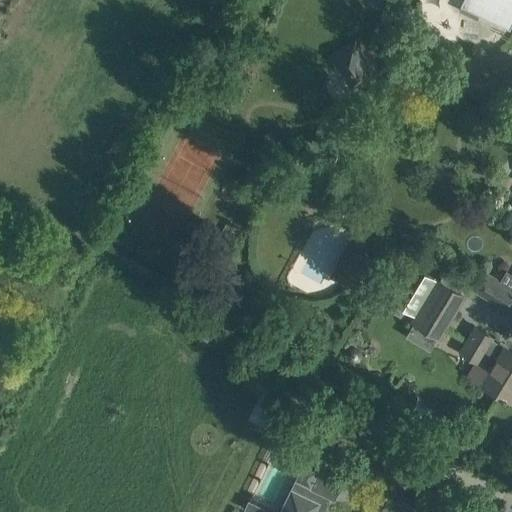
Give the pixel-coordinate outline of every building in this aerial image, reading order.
[(464,0),(509,21),(511,14),(511,4),(502,0),(464,0)] [(376,75),(355,40),(327,57),(329,60),(332,59),(350,88),(376,75)] [(511,289),(481,270),(472,285),(509,307),(511,302),(511,289)] [(439,337),(464,297),(437,279),(424,271),(401,307),(414,315),(411,319),(439,337)] [(29,312),(23,319),(30,326),(36,318),(29,312)] [(467,373),(501,394),(500,395),(504,398),(505,396),(511,399),(511,397),(511,349),(505,345),(504,346),(491,338),(491,337),(475,327),(461,351),(476,360),(467,373)] [(356,347),(349,349),(346,353),(348,360),(353,363),(359,362),(362,356),(361,350),(356,347)] [(264,389),(249,418),(272,430),(286,406),(276,401),(279,397),(264,389)] [(272,430),(271,432),(287,442),(305,412),(289,402),(286,406),(272,430)] [(294,479),(309,486),(318,468),(303,461),(294,479)] [(290,487),(277,511),(314,511),(320,501),(290,487)] [(427,511),(412,504),(411,506),(384,493),(375,511),(369,511),(368,511),(366,511),(427,511)] [(267,511),(245,501),(241,508),(243,508),(250,511),(267,511)]
